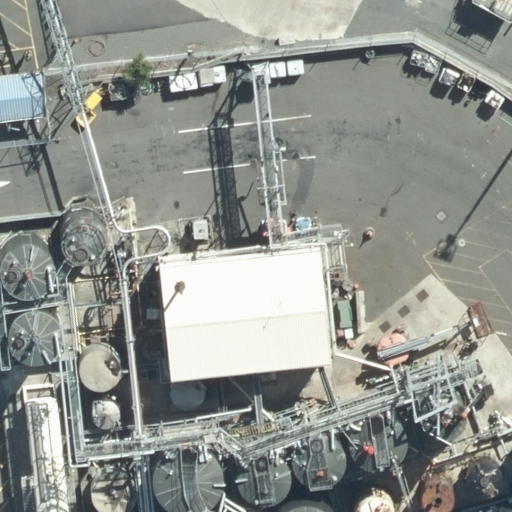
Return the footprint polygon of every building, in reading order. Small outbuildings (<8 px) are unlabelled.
[(45,66),(0,73),(0,101),(4,120),(53,111),(45,66)] [(64,234),(64,236),(64,238),(64,240),(64,242),(64,244),(65,246),(66,248),(67,250),(68,252),(69,253),(70,255),(72,256),(74,257),(75,259),(77,260),(79,260),(81,261),(83,262),(85,262),(87,262),(89,262),(91,262),(94,261),(95,261),(97,260),(99,259),(101,258),(103,257),(104,255),(106,254),(107,252),(108,250),(109,248),(110,246),(111,245),(111,242),(111,240),(112,238),(111,236),(111,234),(111,232),(110,230),(109,228),(108,226),(107,224),(106,223),(104,221),(103,220),(101,218),(99,217),(97,216),(95,215),(93,215),(91,214),(89,214),(87,214),(85,214),(82,215),(80,215),(78,216),(76,217),(75,218),(73,219),(71,221),(70,222),(68,224),(67,226),(66,228),(65,229),(64,232),(64,234)] [(24,292),(26,293),(30,293),(31,293),(34,293),(36,292),(38,292),(41,291),(43,290),(45,289),(47,287),(49,286),(50,284),(52,283),(53,281),(55,279),(56,276),(56,274),(57,272),(58,269),(58,267),(58,265),(58,262),(57,260),(57,258),(56,255),(55,253),(54,251),(52,249),(51,247),(49,246),(47,244),(45,243),(43,241),(41,240),(39,239),(37,239),(34,238),(32,238),(30,238),(27,238),(25,239),(22,239),(20,240),(18,241),(16,242),(14,244),(12,245),(10,247),(9,249),(7,251),(6,253),(5,255),(4,257),(4,259),(3,262),(3,264),(3,266),(3,269),(3,271),(4,274),(5,276),(6,278),(7,280),(8,282),(10,284),(12,285),(13,287),(15,288),(17,290),(20,291),(22,292),(24,292)] [(326,246),(162,262),(174,377),(337,361),(326,246)] [(32,358),(34,359),(37,359),(39,359),(42,359),(44,359),(46,359),(49,358),(51,357),(53,356),(55,355),(57,354),(59,352),(60,350),(62,349),(63,347),(65,345),(66,342),(66,340),(67,338),(67,335),(68,333),(68,331),(67,328),(67,326),(66,324),(65,322),(64,319),(63,317),(62,315),(60,314),(59,312),(57,310),(55,309),(53,308),(51,307),(48,306),(46,306),(44,305),(41,305),(39,305),(37,305),(34,306),(32,306),(30,307),(28,308),(25,309),(23,311),(22,312),(20,314),(18,316),(17,318),(16,320),(15,322),(14,324),(13,326),(13,329),(13,331),(13,333),(13,336),(14,338),(14,341),(15,343),(16,345),(17,347),(19,349),(20,351),(22,352),(24,354),(26,355),(28,356),(30,357),(32,358)] [(81,475),(68,477),(61,399),(55,399),(54,387),(24,390),(32,471),(22,472),(24,490),(33,489),(35,511),(70,511),(70,504),(84,503),(81,475)] [(353,430),(351,437),(351,440),(352,442),(352,445),(353,447),(354,450),(355,452),(356,454),(357,457),(359,459),(361,460),(363,462),(365,463),(367,465),(370,466),(372,467),(375,467),(377,468),(380,468),(382,468),(385,468),(388,467),(390,466),(392,466),(395,464),(397,463),(399,462),(401,460),(403,458),(404,456),(406,454),(407,452),(408,449),(409,447),(410,444),(410,442),(410,439),(410,437),(410,434),(410,432),(409,429),(408,427),(407,425),(406,422),(404,420),(402,418),(401,416),(399,415),(396,413),(394,412),(392,411),(389,410),(387,409),(384,409),(382,409),(379,409),(377,409),(374,410),(372,410),(369,411),(367,412),(365,414),(363,415),(361,417),(359,419),(357,421),(356,423),(354,425),(353,427),(353,430)] [(297,465),(298,468),(298,470),(300,472),(301,474),(302,476),(304,478),(305,479),(307,481),(309,482),(311,483),(314,484),(316,485),(318,485),(320,486),(323,486),(325,485),(327,485),(330,485),(332,484),(334,483),(336,482),(338,481),(340,480),(342,478),(343,476),(345,474),(346,472),(347,470),(348,468),(349,466),(349,464),(350,461),(350,459),(350,457),(349,454),(349,452),(348,450),(347,448),(346,445),(345,443),(343,441),(342,440),(340,438),(338,436),(335,435),(333,434),(331,433),(328,433),(326,432),(324,432),(321,432),(319,433),(316,433),(314,434),(312,435),(309,436),(307,437),(305,439),(304,440),(302,442),(300,444),(299,446),(298,449),(297,451),(297,453),(296,456),(296,458),(296,461),(296,463),(297,465)] [(155,472),(154,479),(155,482),(155,485),(156,489),(157,492),(158,495),(160,497),(162,500),(164,502),(166,505),(169,507),(171,509),(174,510),(177,511),(204,511),(205,511),(208,510),(211,509),(214,507),(216,505),(218,503),(220,500),(222,498),(224,495),(225,492),(226,489),(227,486),(228,483),(228,479),(228,476),(228,473),(227,470),(226,467),(225,464),(224,461),(222,458),(221,455),(219,453),(216,450),(214,448),(211,447),(208,445),(206,444),(203,442),(199,442),(196,441),(193,441),(190,441),(187,441),(183,442),(180,442),(177,444),(174,445),(172,446),(169,448),(166,450),(164,453),(162,455),(160,458),(159,460),(157,463),(156,466),(155,469),(155,472)] [(240,472),(240,477),(241,480),(241,482),(242,484),(243,486),(244,488),(245,490),(247,492),(248,494),(250,495),(252,497),(254,498),(256,499),(258,500),(260,500),(263,501),(265,501),(267,501),(270,501),(272,501),(274,500),(276,499),(278,498),(280,497),(282,496),(284,495),(286,493),(287,491),(289,489),(290,487),(291,485),(292,483),(293,481),(293,479),(293,476),(293,474),(293,472),(293,469),(292,467),(292,465),(291,463),(290,461),(288,459),(287,457),(285,455),(284,454),(282,452),(280,451),(278,450),(275,449),(273,449),(271,448),(269,448),(266,448),(264,448),(262,448),(259,449),(257,450),(255,451),(253,452),(251,453),(249,454),(248,456),(246,458),(245,460),(244,462),(242,464),(242,466),(241,468),(240,470),(240,472)] [(332,511),(331,510),(328,509),(326,507),(323,506),(321,504),(318,504),(315,503),(312,503),(309,502),(306,503),(303,503),(300,504),(297,504),(295,506),(292,507),(290,509),(287,510),(285,511),(332,511)]
